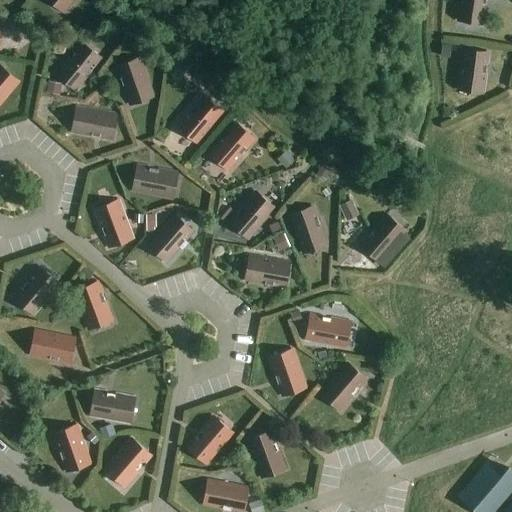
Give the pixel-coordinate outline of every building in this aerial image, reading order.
[(50,0),(63,11),(72,0),(50,0)] [(484,23),(486,0),(461,0),(459,20),(484,23)] [(145,39),(154,29),(146,23),(138,33),(145,39)] [(75,89),(101,57),(82,42),(56,73),(75,89)] [(441,46),(439,58),(449,60),(451,47),(441,46)] [(484,93),(490,53),(465,49),(459,89),(484,93)] [(174,66),(182,73),(190,64),(182,57),(174,66)] [(130,104),(154,96),(140,58),(117,66),(130,104)] [(0,103),(18,81),(0,65),(0,103)] [(61,95),(62,85),(44,82),(43,92),(61,95)] [(197,142),(223,110),(204,95),(178,126),(197,142)] [(111,139),(117,114),(77,106),(72,130),(111,139)] [(227,169),(254,139),(235,122),(208,152),(227,169)] [(287,169),(296,161),(286,151),(278,160),(287,169)] [(172,198),(178,173),(138,165),(133,189),(172,198)] [(330,170),(321,165),(317,174),(326,179),(330,170)] [(248,239),(274,207),(255,191),(229,223),(248,239)] [(110,246),(133,237),(119,199),(96,208),(110,246)] [(341,207),(346,218),(357,213),(352,202),(341,207)] [(304,254),(328,245),(314,207),(290,216),(304,254)] [(380,265),(408,232),(387,213),(359,246),(380,265)] [(146,214),(147,224),(157,224),(157,214),(146,214)] [(166,261),(194,232),(176,215),(148,244),(166,261)] [(280,229),(277,222),(269,226),(272,233),(280,229)] [(279,249),(289,245),(285,234),(274,239),(279,249)] [(285,287),(290,262),(250,255),(246,279),(285,287)] [(34,314),(58,282),(38,266),(14,299),(34,314)] [(80,273),(88,279),(93,273),(85,267),(80,273)] [(89,328),(112,320),(98,282),(75,290),(89,328)] [(295,325),(303,323),(300,311),(292,313),(295,325)] [(347,350),(352,322),(310,314),(305,342),(347,350)] [(71,362),(75,337),(35,330),(31,355),(71,362)] [(282,398),(308,389),(295,349),(268,357),(282,398)] [(341,413),(369,380),(349,362),(321,395),(341,413)] [(382,374),(384,365),(371,363),(369,372),(382,374)] [(132,425),(137,398),(95,390),(89,418),(132,425)] [(207,467),(235,434),(214,416),(186,449),(207,467)] [(66,474),(93,465),(80,424),(52,433),(66,474)] [(104,439),(116,435),(112,425),(101,428),(104,439)] [(261,480),(287,471),(274,430),(247,439),(261,480)] [(10,440),(18,447),(26,437),(18,431),(10,440)] [(94,446),(101,440),(94,432),(88,438),(94,446)] [(125,489),(154,456),(132,438),(104,470),(125,489)] [(488,466),(462,496),(475,507),(480,501),(492,511),(511,487),(511,471),(508,468),(500,477),(488,466)] [(228,511),(245,511),(250,487),(208,479),(203,507),(228,511)] [(261,499),(249,503),(252,511),(263,511),(265,511),(261,499)]
